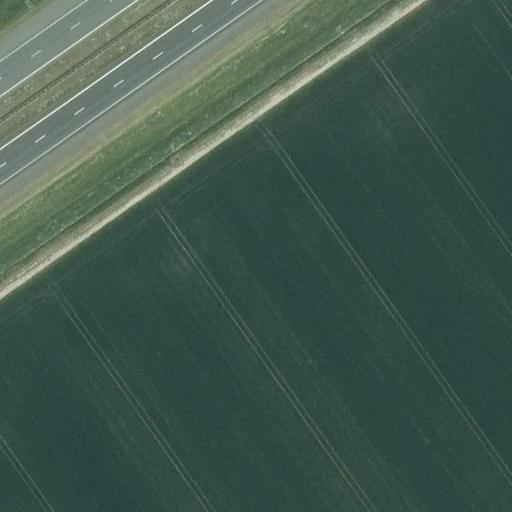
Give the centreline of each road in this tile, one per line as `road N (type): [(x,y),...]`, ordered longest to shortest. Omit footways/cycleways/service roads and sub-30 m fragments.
road 1 (motorway): [(0,167),(238,0)]
road 2 (motorway): [(113,0),(0,79)]
